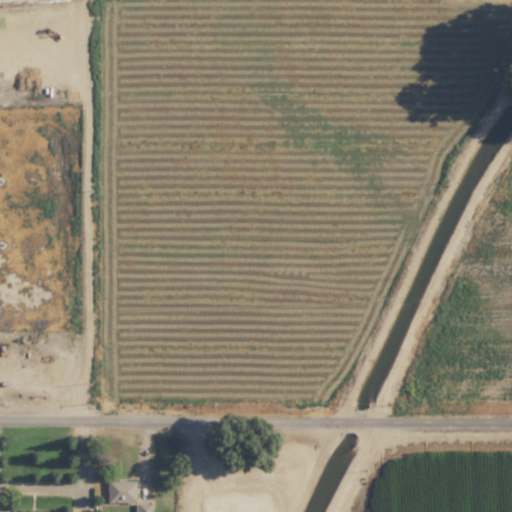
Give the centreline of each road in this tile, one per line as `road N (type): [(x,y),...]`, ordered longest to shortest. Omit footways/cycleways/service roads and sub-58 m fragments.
road 1 (residential): [(0,412),(511,411)]
road 2 (track): [(511,148),(379,409)]
